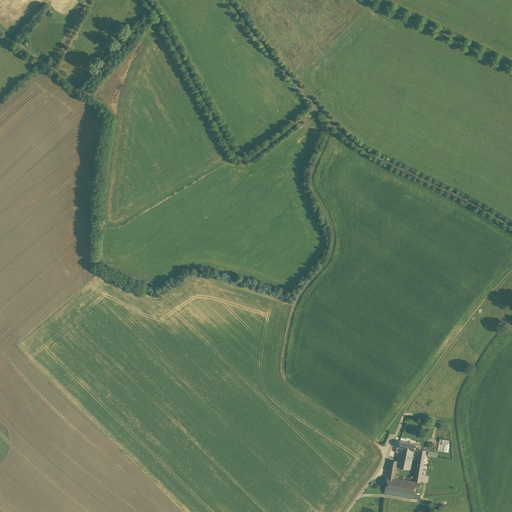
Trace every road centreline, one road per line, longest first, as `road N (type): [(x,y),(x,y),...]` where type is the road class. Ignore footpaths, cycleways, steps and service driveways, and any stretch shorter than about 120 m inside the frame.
road 1 (track): [(333,124),(312,183),(333,224),(330,258),(293,302),(280,365),(282,378),(385,449),(346,511)]
road 2 (track): [(511,225),(365,151),(333,124)]
road 3 (track): [(511,66),(375,0)]
